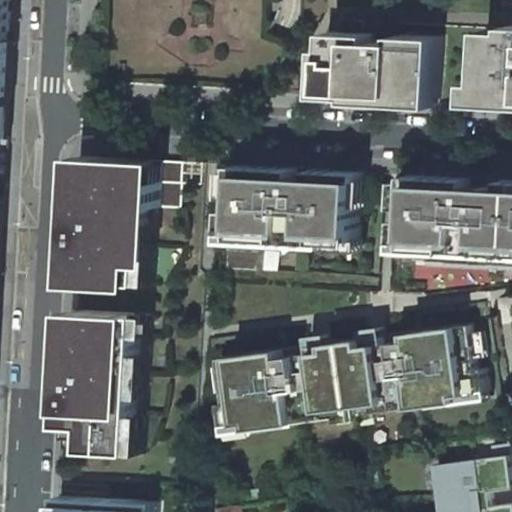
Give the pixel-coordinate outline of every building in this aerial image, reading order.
[(0,0),(0,340),(9,188),(0,187),(0,135),(11,136),(17,39),(9,38),(11,0),(0,0)] [(197,25),(208,25),(208,14),(197,13),(197,25)] [(331,95),(442,101),(445,36),(402,34),(401,41),(379,39),(379,32),(335,30),(334,47),(327,47),(326,73),(332,73),(331,95)] [(484,103),(511,104),(511,30),(511,40),(488,39),(484,103)] [(155,159),(88,155),(87,171),(80,171),(77,215),(93,217),(92,224),(77,223),(73,276),(73,279),(83,279),(147,284),(152,205),(184,207),(188,162),(166,160),(164,180),(153,180),(155,159)] [(365,171),(232,163),(228,231),(257,233),(301,235),(301,241),(332,243),(333,237),(362,239),(365,171)] [(511,178),(412,173),(409,218),(403,218),(402,241),(430,242),(429,260),(511,264),(511,178)] [(301,235),(257,233),(257,239),(301,241),(301,235)] [(81,310),(79,310),(78,327),(71,326),(68,370),(84,371),(84,379),(67,378),(64,424),(67,424),(91,426),(89,449),(137,453),(147,315),(81,310)] [(477,323),(225,357),(231,401),(225,402),(228,425),(256,421),(257,427),(342,416),(341,407),(379,402),(380,411),(465,399),(464,394),(493,390),(490,367),(483,368),(477,323)] [(498,456),(441,463),(447,511),(511,511),(511,503),(498,505),(496,490),(511,487),(511,442),(496,445),(498,456)] [(62,489),(60,511),(195,511),(190,496),(62,489)]
